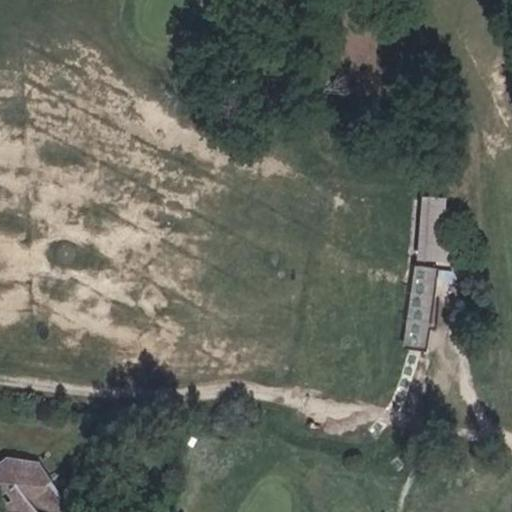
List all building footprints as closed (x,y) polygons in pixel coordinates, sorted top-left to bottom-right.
[(442,198),(428,198),(428,260),(442,260),(442,241),(442,198)] [(453,260),(453,241),(442,241),(442,260),(453,260)] [(448,267),(427,266),(421,349),(441,349),(447,276),(448,267)] [(448,267),(447,276),(463,278),(464,269),(448,267)] [(75,511),(77,494),(54,467),(47,472),(31,451),(10,448),(0,455),(0,484),(1,486),(12,477),(23,493),(13,501),(14,502),(13,511),(75,511)] [(13,501),(23,493),(12,477),(1,486),(13,501)]
